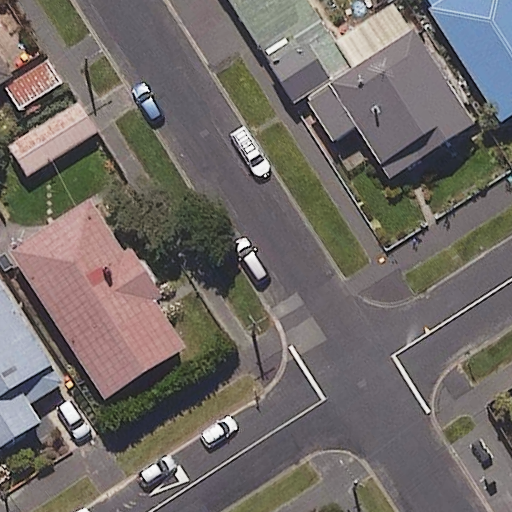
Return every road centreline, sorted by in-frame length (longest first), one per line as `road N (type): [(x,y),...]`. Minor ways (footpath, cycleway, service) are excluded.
road 1 (residential): [(359,377),(122,0)]
road 2 (residential): [(150,511),(359,377)]
road 3 (residential): [(359,377),(511,280)]
road 4 (residential): [(445,511),(359,377)]
